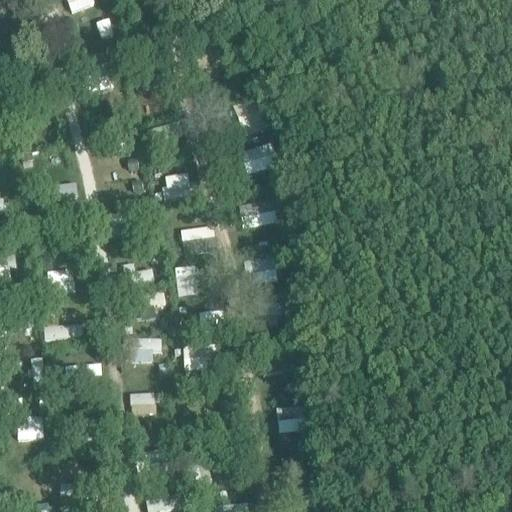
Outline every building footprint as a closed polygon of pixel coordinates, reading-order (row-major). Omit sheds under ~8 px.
[(112,38),(107,23),(96,27),(101,42),(112,38)] [(20,158),(21,166),(32,163),(30,155),(20,158)] [(126,163),(128,174),(137,172),(136,161),(126,163)] [(131,185),(133,196),(142,194),(140,183),(131,185)] [(18,203),(18,211),(26,210),(25,202),(18,203)] [(165,366),(158,368),(159,377),(167,376),(165,366)]
